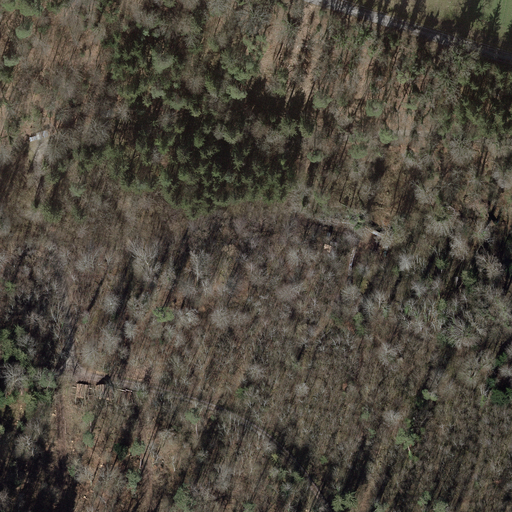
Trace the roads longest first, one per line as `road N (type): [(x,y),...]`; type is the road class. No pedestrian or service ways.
road 1 (track): [(511,142),(405,132),(305,141),(170,122),(104,125),(35,147)]
road 2 (track): [(72,375),(191,399),(248,424),(284,450),(329,511)]
road 3 (track): [(72,375),(35,147)]
road 4 (tertiary): [(511,59),(322,0)]
